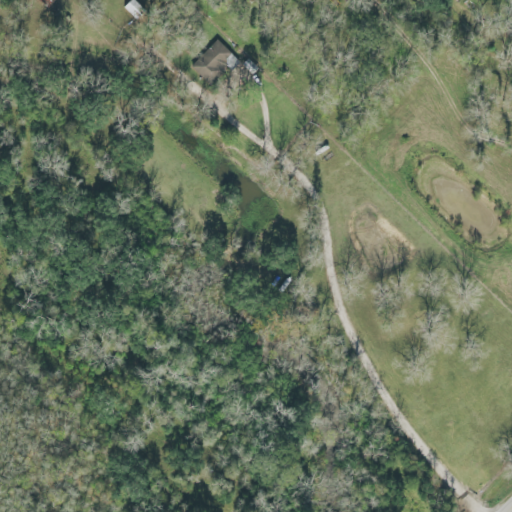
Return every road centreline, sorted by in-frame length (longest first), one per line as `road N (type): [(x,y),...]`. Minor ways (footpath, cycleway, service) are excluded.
road 1 (residential): [(482,511),(417,436),(355,334),(325,189),(95,15)]
road 2 (residential): [(132,511),(139,357)]
